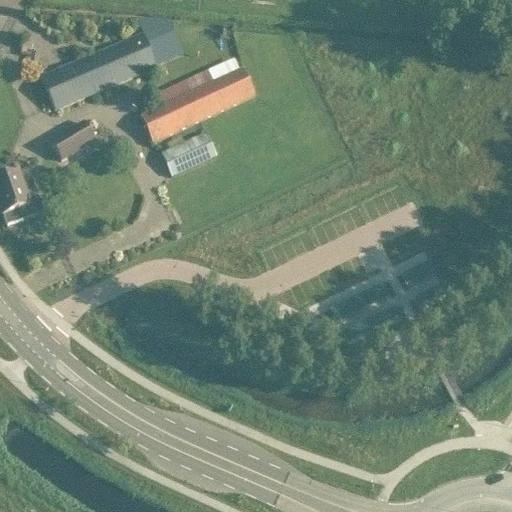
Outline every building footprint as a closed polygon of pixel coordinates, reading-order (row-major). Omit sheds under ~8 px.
[(59,73),(41,81),(54,113),(73,106),(157,70),(145,41),(143,37),(59,73)] [(242,72),(158,111),(140,119),(152,146),(170,137),(254,98),(242,72)] [(61,162),(79,152),(93,143),(84,126),(52,145),(61,162)] [(203,138),(179,148),(161,157),(172,179),(213,160),(203,138)] [(0,210),(2,218),(3,218),(7,228),(24,222),(20,212),(29,209),(17,177),(0,182),(0,210)]
